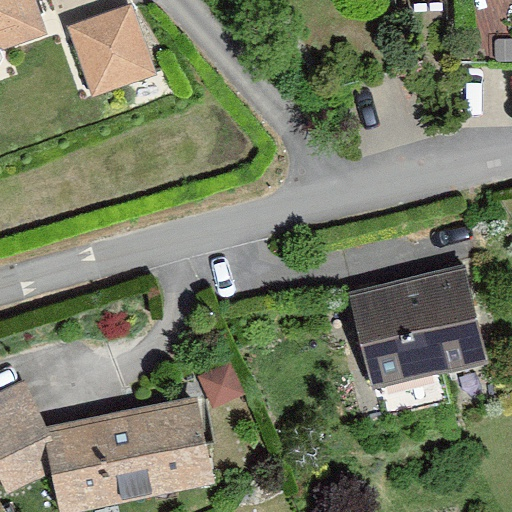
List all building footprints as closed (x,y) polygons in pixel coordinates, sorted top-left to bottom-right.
[(30,0),(0,0),(0,42),(41,28),(30,0)] [(151,71),(129,9),(73,30),(95,91),(151,71)] [(459,266),(342,291),(364,392),(481,367),(459,266)] [(186,394),(28,430),(46,511),(58,511),(206,479),(186,394)] [(88,511),(148,511),(145,494),(88,506),(88,511)]
